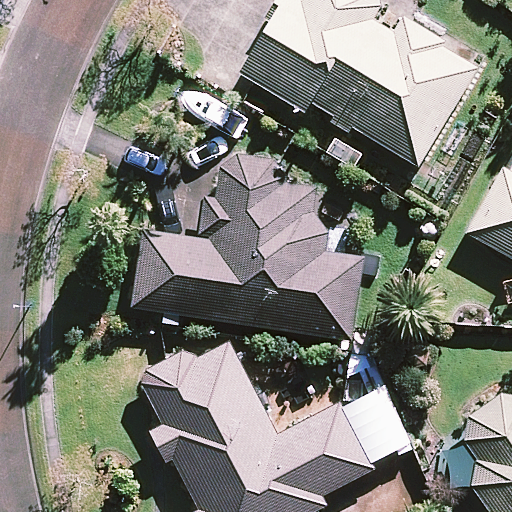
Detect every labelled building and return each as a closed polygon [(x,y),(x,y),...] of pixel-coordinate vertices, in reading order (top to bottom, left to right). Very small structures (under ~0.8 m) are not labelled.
[(361,132),(427,171),(486,72),(450,51),(453,45),(413,22),(404,37),(381,23),(389,10),(386,0),(310,0),(309,1),(306,0),(286,0),(282,7),(287,11),(247,78),(314,117),(320,108),(341,120),(338,126),(358,137),(361,132)] [(150,234),(138,311),(359,344),(372,260),(334,254),(337,234),(322,216),(326,191),(294,186),(295,181),(286,170),(281,163),(247,158),(228,171),(224,203),(213,202),(207,242),(150,234)] [(511,171),(474,236),(511,256),(511,171)] [(161,382),(149,388),(170,429),(159,435),(175,465),(180,462),(206,511),(326,511),(336,507),(332,499),(383,472),(349,407),(287,439),(239,345),(206,362),(205,360),(195,365),(190,355),(156,373),(161,382)] [(511,511),(511,398),(509,398),(478,420),(473,445),(485,463),(480,491),(495,511),(511,511)]
